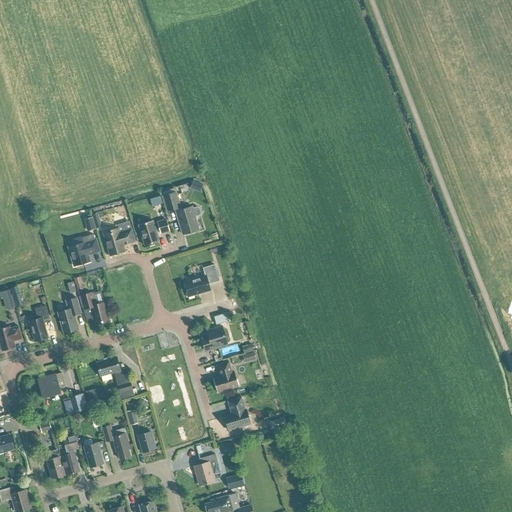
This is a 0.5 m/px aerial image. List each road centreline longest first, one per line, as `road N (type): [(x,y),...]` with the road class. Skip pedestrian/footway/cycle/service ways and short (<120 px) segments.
road 1 (residential): [(44,497),(12,369),(162,324)]
road 2 (unclassified): [(175,511),(167,481),(148,469),(44,497)]
